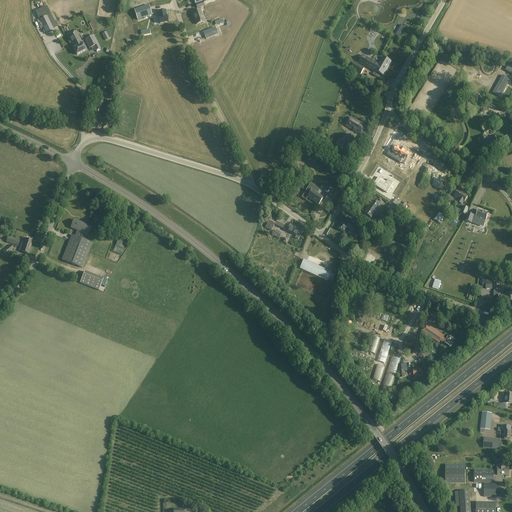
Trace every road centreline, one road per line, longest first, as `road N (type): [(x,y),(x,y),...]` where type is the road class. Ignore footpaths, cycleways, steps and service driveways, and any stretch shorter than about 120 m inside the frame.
road 1 (tertiary): [(425,511),(355,403),(255,294),(178,230),(73,162)]
road 2 (unclassified): [(319,235),(251,184),(169,157),(97,137),(81,144),(73,162)]
road 3 (motorway): [(511,338),(297,511)]
road 4 (motorway): [(318,511),(511,355)]
road 5 (unclassified): [(483,312),(373,271),(319,235)]
road 6 (unclassified): [(0,315),(42,250),(73,162)]
road 7 (unclassified): [(511,205),(493,181),(388,111)]
road 8 (unclassified): [(319,235),(388,111)]
road 9 (unclassified): [(388,111),(445,0)]
